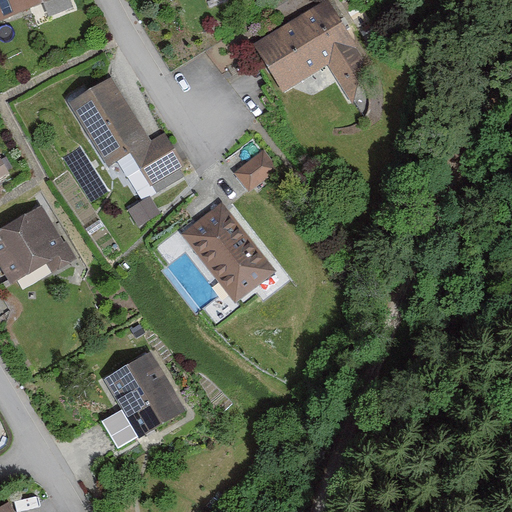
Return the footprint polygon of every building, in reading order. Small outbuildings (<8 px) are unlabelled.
[(60,0),(0,0),(0,16),(2,22),(60,0)] [(380,87),(325,3),(255,48),(286,95),(324,70),(348,107),(380,87)] [(150,143),(112,81),(71,106),(110,169),(133,155),(144,174),(177,154),(164,134),(150,143)] [(278,172),(261,154),(235,177),(253,195),(278,172)] [(0,181),(10,174),(0,158),(0,181)] [(159,215),(150,199),(129,211),(138,227),(159,215)] [(274,273),(222,208),(183,238),(236,304),(274,273)] [(74,262),(40,210),(0,235),(0,269),(13,289),(48,267),(53,276),(74,262)] [(186,413),(152,356),(107,382),(124,412),(104,424),(120,451),(186,413)]
